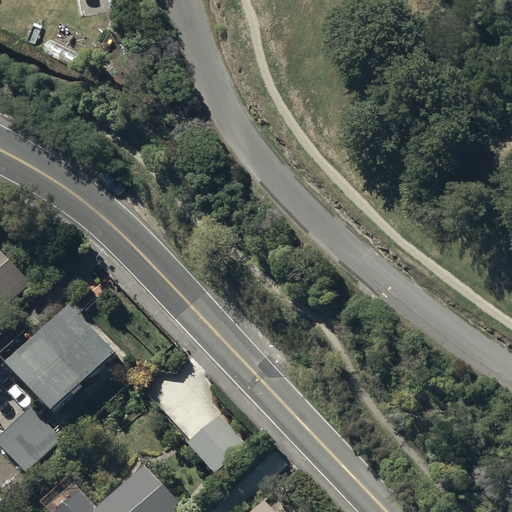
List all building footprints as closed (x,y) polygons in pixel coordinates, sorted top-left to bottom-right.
[(0,320),(34,286),(0,251),(0,320)] [(121,362),(75,315),(41,349),(31,339),(4,365),(14,375),(12,377),(58,424),(121,362)] [(64,441),(35,412),(0,443),(0,450),(28,478),(64,441)] [(249,450),(221,420),(191,448),(218,478),(249,450)] [(187,511),(148,472),(107,511),(97,511),(87,501),(75,511),(187,511)]
